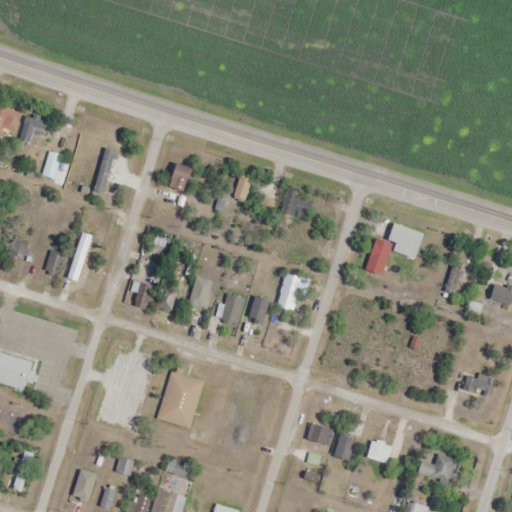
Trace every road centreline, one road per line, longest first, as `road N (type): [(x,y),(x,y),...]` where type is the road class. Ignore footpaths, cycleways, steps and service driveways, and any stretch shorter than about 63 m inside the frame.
road 1 (secondary): [(511,221),(0,56)]
road 2 (residential): [(511,446),(0,283)]
road 3 (residential): [(47,511),(172,112)]
road 4 (residential): [(263,511),(370,176)]
